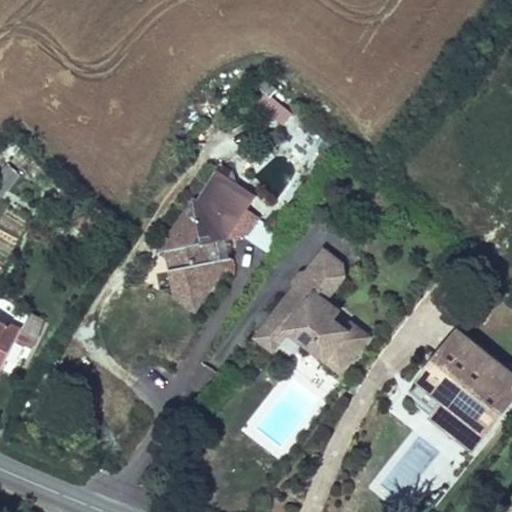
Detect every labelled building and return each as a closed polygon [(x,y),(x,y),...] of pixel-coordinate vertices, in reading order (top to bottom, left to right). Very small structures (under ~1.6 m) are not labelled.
[(165,271),(168,295),(178,303),(196,300),(218,273),(217,260),(205,261),(203,241),(249,235),(259,222),(243,210),(254,197),(222,171),(200,198),(196,196),(162,238),(165,271)] [(279,238),(259,222),(249,235),(269,252),(279,238)] [(345,306),(332,295),(348,274),(347,261),(325,244),(258,328),(280,345),(292,330),(326,357),(324,359),(343,374),(374,334),(356,320),(352,324),(338,313),(345,306)] [(141,274),(168,295),(165,271),(141,274)] [(18,340),(35,346),(46,316),(28,310),(18,340)] [(17,325),(0,316),(0,346),(4,349),(17,325)] [(443,407),(436,416),(475,448),(511,401),(511,367),(462,327),(415,385),(443,407)]
